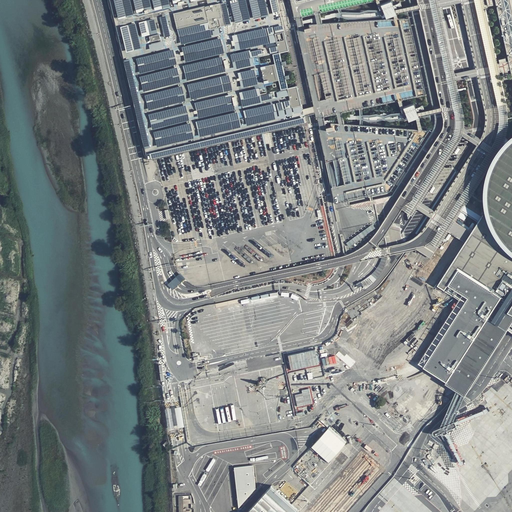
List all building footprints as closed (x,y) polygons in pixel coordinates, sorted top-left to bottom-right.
[(149,158),(304,122),(296,84),(289,85),(285,68),(281,50),(288,49),(280,14),(276,0),(111,0),(125,57),(129,75),(133,94),(138,112),(142,130),(148,159),(149,158)] [(296,19),(297,24),(298,30),(296,30),(316,118),(318,117),(319,124),(320,128),(318,128),(333,203),(338,203),(391,191),(431,129),(421,129),(361,124),(345,123),(343,112),(360,108),(399,100),(427,94),(411,16),(396,17),(340,21),(323,22),(321,12),(339,8),(377,0),(290,0),(294,19),(296,19)] [(440,426),(434,429),(433,429),(432,430),(432,431),(432,432),(432,433),(433,434),(434,434),(435,434),(436,434),(442,432),(443,434),(446,433),(448,432),(447,429),(457,425),(455,422),(454,420),(453,420),(464,394),(465,394),(507,328),(509,325),(509,324),(511,321),(511,320),(511,0),(495,0),(510,66),(510,68),(511,75),(511,133),(507,137),(500,145),(495,153),(491,159),(489,164),(487,169),(485,175),(484,182),(483,189),(483,196),(484,202),(485,209),(468,235),(442,276),(404,253),(347,340),(412,381),(423,365),(430,370),(301,511),(344,511),(453,387),(456,389),(440,426)] [(482,0),(475,0),(498,104),(500,111),(500,120),(499,129),(496,138),(493,145),(487,155),(431,241),(438,246),(487,169),(489,164),(491,159),(495,153),(500,145),(504,140),(506,134),(509,122),(507,109),(482,0)] [(392,1),(382,5),(386,13),(386,14),(387,16),(395,15),(397,15),(396,12),(396,11),(392,1)] [(415,104),(404,108),(407,115),(407,116),(409,121),(418,118),(420,117),(419,115),(419,114),(418,113),(415,104)] [(174,279),(169,284),(174,289),(178,284),(184,279),(179,274),(174,279)] [(347,441),(330,426),(329,427),(312,446),(328,461),(347,441)] [(254,464),(235,466),(240,507),(257,488),(254,464)] [(298,511),(301,510),(273,484),(247,511),(298,511)]
